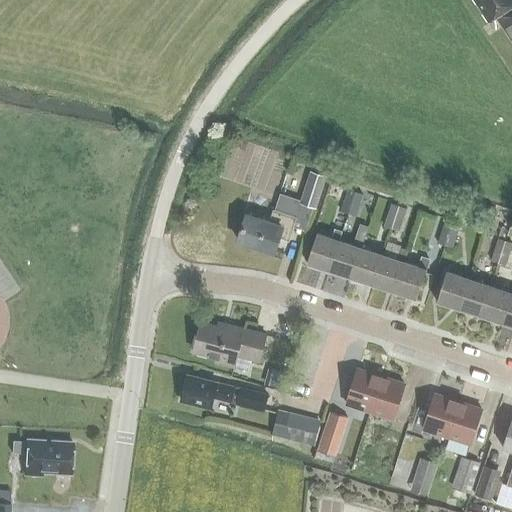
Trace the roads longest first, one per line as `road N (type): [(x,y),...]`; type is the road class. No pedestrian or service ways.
road 1 (residential): [(511,372),(244,283),(146,270)]
road 2 (unclassified): [(146,270),(178,155),(201,112),(295,0)]
road 3 (unclassified): [(110,511),(146,270)]
